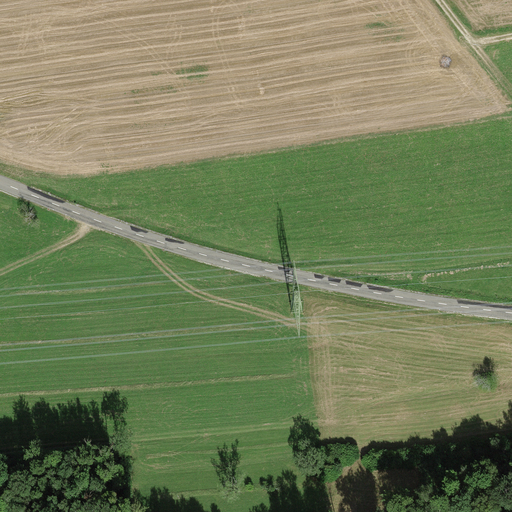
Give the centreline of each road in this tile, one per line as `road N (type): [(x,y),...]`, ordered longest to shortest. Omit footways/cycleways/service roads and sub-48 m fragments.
road 1 (tertiary): [(0,183),(239,266),(511,313)]
road 2 (track): [(0,459),(313,427)]
road 3 (track): [(284,275),(511,255)]
road 4 (track): [(149,208),(85,217),(81,232),(0,273)]
